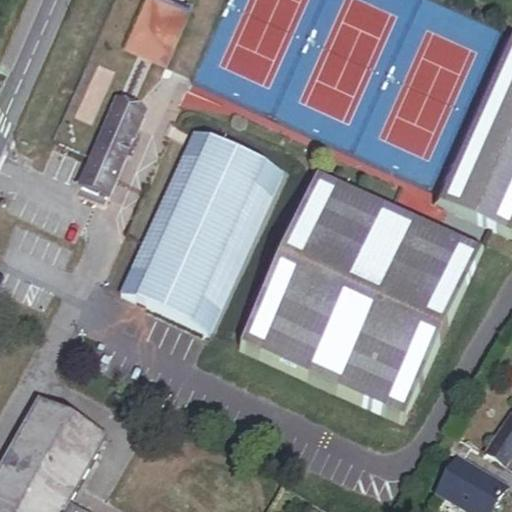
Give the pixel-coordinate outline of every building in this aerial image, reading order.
[(511,44),(509,43),(439,204),(511,235),(511,44)] [(108,203),(142,121),(116,110),(81,192),(108,203)] [(282,178),(194,138),(121,300),(209,339),(282,178)] [(489,244),(322,171),(241,357),(407,430),(489,244)] [(41,403),(35,414),(103,453),(109,441),(41,403)] [(81,511),(72,507),(103,453),(35,414),(0,475),(0,511),(81,511)] [(504,470),(511,457),(511,419),(486,458),(504,470)] [(458,464),(466,450),(446,439),(438,452),(458,464)] [(493,511),(505,491),(458,464),(438,499),(458,511),(493,511)]
